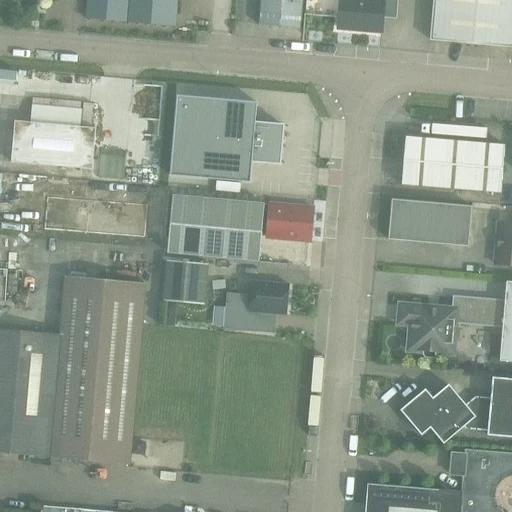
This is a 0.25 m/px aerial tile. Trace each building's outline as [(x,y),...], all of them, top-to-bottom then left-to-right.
[(87,0),(86,19),(175,27),(177,0),(87,0)] [(261,0),(259,26),(299,30),(301,0),(261,0)] [(367,0),(340,0),(337,29),(381,33),(382,19),(396,20),(397,0),(382,0),(382,1),(367,0)] [(511,0),(433,0),(430,41),(511,48),(511,0)] [(177,97),(171,176),(204,178),(249,182),(251,162),(251,161),(260,162),(281,163),(282,143),(283,126),(272,125),(255,124),(256,112),(257,103),(195,98),(177,97)] [(15,121),(12,162),(92,170),(96,129),(79,127),(81,110),(32,106),(30,123),(15,121)] [(406,138),(402,185),(501,193),(505,146),(406,138)] [(173,196),(168,254),(259,262),(262,226),(268,226),(267,238),(310,242),(313,209),(173,196)] [(47,198),(44,230),(144,238),(147,206),(47,198)] [(392,200),(388,240),(468,247),(472,207),(392,200)] [(511,224),(498,224),(496,250),(495,265),(511,266),(511,224)] [(204,306),(206,282),(207,265),(167,261),(163,302),(204,306)] [(0,452),(130,463),(146,284),(65,277),(60,337),(0,331),(0,452)] [(276,315),(286,315),(289,285),(252,282),(251,296),(227,294),(224,330),(274,335),(276,315)] [(511,282),(507,282),(505,302),(456,299),(455,310),(400,306),(399,324),(411,325),(410,336),(409,351),(423,352),(423,356),(426,359),(435,359),(438,357),(438,353),(453,354),(456,321),(503,325),(500,362),(511,362),(511,282)] [(408,406),(407,418),(422,436),(431,428),(444,444),(464,428),(465,430),(487,431),(487,436),(511,438),(511,379),(492,378),(491,398),(476,397),(465,406),(449,386),(433,400),(426,391),(408,406)] [(463,492),(461,511),(502,511),(498,507),(495,498),(497,488),(503,480),(511,476),(511,454),(465,450),(462,492),(463,492)] [(367,485),(365,511),(461,511),(463,492),(462,492),(367,485)]
